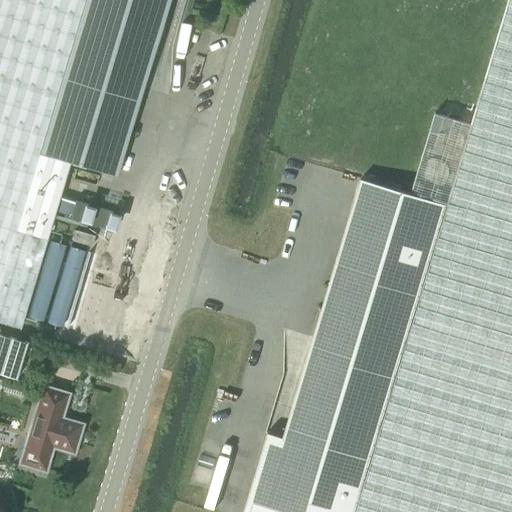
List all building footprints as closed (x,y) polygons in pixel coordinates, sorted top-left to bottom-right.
[(40,152),(84,0),(0,0),(0,321),(19,327),(68,162),(40,152)] [(84,0),(40,152),(68,162),(114,176),(167,0),(84,0)] [(511,511),(511,0),(507,0),(471,123),(434,112),(410,193),(444,203),(353,511),(511,511)] [(353,511),(444,203),(410,193),(360,178),(283,437),(267,432),(243,511),(353,511)] [(70,217),(113,230),(118,212),(75,199),(70,217)] [(89,298),(82,321),(91,324),(98,301),(89,298)] [(0,511),(0,373),(15,378),(25,342),(0,334),(0,511)] [(51,445),(72,451),(80,424),(55,417),(62,392),(42,386),(36,407),(34,406),(24,441),(26,441),(19,462),(43,469),(51,445)]
